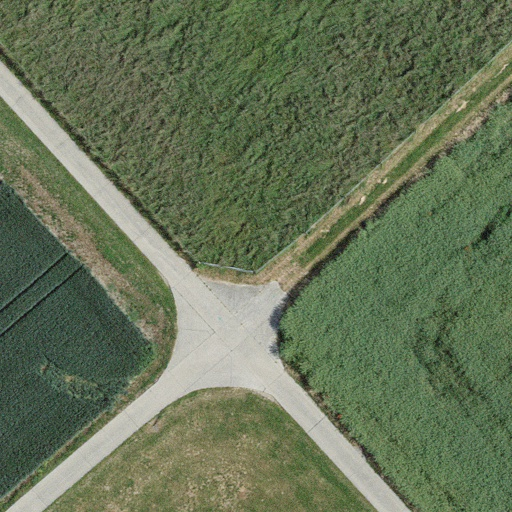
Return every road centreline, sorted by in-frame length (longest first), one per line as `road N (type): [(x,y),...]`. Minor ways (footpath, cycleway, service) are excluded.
road 1 (residential): [(0,76),(242,340)]
road 2 (residential): [(242,340),(40,511)]
road 3 (residential): [(242,340),(394,511)]
